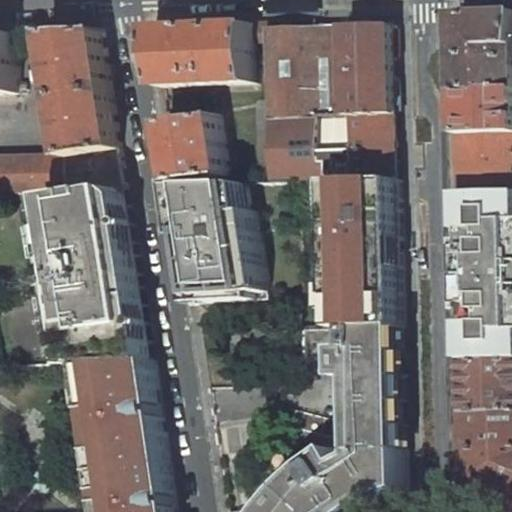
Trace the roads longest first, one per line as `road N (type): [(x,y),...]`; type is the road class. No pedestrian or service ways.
road 1 (residential): [(128,0),(205,511)]
road 2 (residential): [(430,0),(443,511)]
